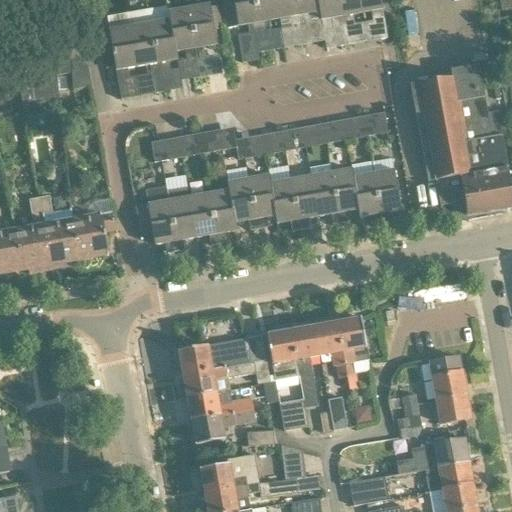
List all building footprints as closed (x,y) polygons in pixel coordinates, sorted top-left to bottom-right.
[(269,43),(267,33),(260,35),(254,0),(221,0),(223,12),(226,31),(247,27),(249,36),(237,38),(242,65),(259,63),(257,55),(256,45),(269,43)] [(266,24),(279,22),(275,0),(254,0),(260,35),(267,33),(266,24)] [(310,36),(308,26),(301,28),(296,0),(275,0),(279,22),(292,19),(295,38),(310,36)] [(306,17),(319,15),(316,0),(296,0),(301,28),(308,26),(306,17)] [(343,28),(337,0),(316,0),(319,15),(320,23),(334,20),(337,39),(352,37),(350,27),(343,28)] [(348,18),(362,16),(359,0),(337,0),(343,28),(350,27),(348,18)] [(359,0),(362,16),(375,13),(380,42),(387,40),(380,0),(359,0)] [(198,60),(205,59),(203,50),(217,48),(209,6),(189,10),(198,60)] [(206,69),(205,59),(198,60),(189,10),(169,14),(171,22),(176,55),(189,52),(192,71),(206,69)] [(176,55),(171,22),(150,26),(159,75),(165,74),(164,65),(178,63),(176,55)] [(167,84),(165,74),(159,75),(150,26),(130,30),(137,70),(149,67),(153,86),(167,84)] [(123,72),(137,70),(130,30),(109,33),(121,102),(128,101),(123,72)] [(310,36),(295,38),(297,48),(311,46),(310,36)] [(352,37),(337,39),(339,49),(353,46),(352,37)] [(256,45),(257,55),(271,53),(269,43),(256,45)] [(55,64),(56,77),(71,75),(73,91),(91,88),(88,69),(84,66),(72,62),(55,64)] [(488,116),(479,68),(451,73),(452,80),(410,88),(416,117),(427,182),(436,181),(436,182),(435,182),(440,208),(465,204),(467,219),(470,219),(470,222),(502,216),(501,213),(511,211),(511,196),(497,114),(488,116)] [(206,69),(192,71),(194,81),(208,79),(206,69)] [(58,93),(57,79),(56,77),(19,84),(23,107),(48,103),(58,102),(60,101),(59,92),(58,93)] [(167,84),(153,86),(154,96),(169,93),(167,84)] [(0,89),(0,116),(13,113),(6,88),(0,89)] [(373,128),(375,138),(388,135),(385,116),(357,121),(359,131),(373,128)] [(318,138),(332,135),(330,126),(316,128),(318,138)] [(361,140),(375,138),(373,128),(359,131),(361,140)] [(278,145),(291,143),(290,133),(276,135),(278,145)] [(332,135),(318,138),(320,148),(334,145),(332,135)] [(193,148),(206,145),(204,136),(191,138),(193,148)] [(237,152),(251,150),(249,140),(236,142),(237,152)] [(153,155),(166,152),(165,143),(151,145),(153,155)] [(291,143),(278,145),(280,155),(293,152),(291,143)] [(206,145),(193,148),(195,157),(208,155),(206,145)] [(251,150),(237,152),(239,162),(253,159),(251,150)] [(166,152),(153,155),(155,164),(168,162),(166,152)] [(340,226),(331,175),(330,175),(329,167),(310,170),(311,178),(310,178),(318,219),(331,217),(333,227),(340,226)] [(352,180),(354,180),(352,171),(331,175),(340,226),(347,224),(345,214),(358,212),(352,180)] [(373,177),(382,227),(389,225),(387,215),(401,213),(394,173),(373,177)] [(269,185),(271,185),(269,177),(248,181),(257,232),(264,231),(262,221),(275,218),(269,185)] [(375,228),(382,227),(373,177),(354,180),(352,180),(358,212),(359,220),(373,218),(375,228)] [(304,221),(318,219),(310,178),(290,182),(299,233),(306,232),(304,221)] [(250,233),(257,232),(248,181),(228,184),(230,192),(229,192),(235,225),(248,223),(250,233)] [(292,234),(299,233),(290,182),(271,185),(269,185),(275,218),(276,226),(290,224),(292,234)] [(188,199),(189,199),(188,190),(168,194),(170,204),(168,204),(177,254),(184,253),(182,243),(196,240),(188,199)] [(237,233),(235,225),(229,192),(209,196),(218,247),(225,246),(223,236),(237,233)] [(211,248),(218,247),(209,196),(189,199),(188,199),(196,240),(209,238),(211,248)] [(80,262),(72,221),(71,221),(69,212),(53,215),(49,197),(39,199),(51,267),(61,265),(62,269),(74,267),(73,263),(80,262)] [(41,269),(51,267),(39,199),(29,201),(34,227),(15,230),(22,272),(29,271),(29,275),(41,273),(41,269)] [(170,255),(177,254),(168,204),(135,210),(140,239),(152,237),(155,247),(168,245),(170,255)] [(72,221),(80,262),(106,257),(106,259),(108,258),(104,234),(115,232),(112,213),(72,221)] [(0,276),(22,272),(15,230),(1,233),(0,228),(0,276)] [(337,325),(347,380),(349,392),(360,390),(355,365),(369,363),(361,321),(337,325)] [(337,369),(339,381),(347,380),(337,325),(314,329),(319,359),(331,357),(333,369),(337,369)] [(309,361),(319,359),(314,329),(290,334),(298,378),(300,378),(304,402),(303,402),(305,411),(318,409),(309,361)] [(275,382),(298,378),(290,334),(266,338),(271,361),(275,384),(275,383),(275,382)] [(178,353),(183,377),(265,362),(261,338),(246,341),(247,347),(222,352),(221,346),(178,353)] [(435,404),(466,398),(461,375),(460,376),(457,360),(429,365),(432,379),(431,380),(435,404)] [(264,385),(275,384),(271,361),(183,377),(187,401),(218,395),(230,393),(228,381),(255,376),(257,387),(264,385)] [(275,383),(275,384),(264,385),(267,406),(279,404),(275,383)] [(191,424),(254,413),(252,400),(220,405),(218,395),(187,401),(191,424)] [(403,411),(419,408),(416,396),(388,402),(390,412),(403,409),(403,411)] [(466,398),(435,404),(439,427),(470,421),(466,398)] [(341,399),(340,400),(327,402),(333,434),(347,431),(341,399)] [(308,430),(305,411),(303,402),(279,407),(284,434),(308,430)] [(419,408),(403,411),(405,421),(396,422),(400,442),(424,437),(420,418),(421,417),(419,408)] [(254,413),(191,424),(196,448),(226,442),(224,429),(255,424),(254,413)] [(273,434),(253,435),(247,435),(248,449),(274,447),(273,434)] [(413,462),(413,463),(416,474),(425,472),(426,473),(468,465),(464,442),(433,448),(435,458),(413,462)] [(5,450),(0,451),(0,475),(9,474),(5,450)] [(204,495),(259,485),(254,457),(226,462),(227,466),(200,471),(204,495)] [(430,495),(472,487),(468,465),(426,473),(430,495)] [(286,483),(296,481),(306,480),(304,467),(284,470),(286,483)] [(384,480),(380,480),(349,486),(353,509),(388,502),(384,480)] [(207,511),(244,511),(250,511),(248,500),(250,499),(249,496),(259,495),(260,500),(298,496),(296,481),(286,483),(259,487),(259,485),(204,495),(207,511)] [(459,511),(476,509),(472,487),(430,495),(432,511),(459,511)] [(0,511),(15,511),(14,501),(0,503),(0,511)] [(320,511),(319,501),(291,505),(291,511),(320,511)]
